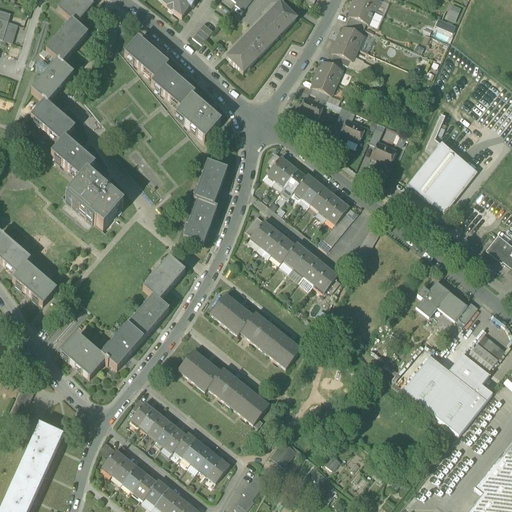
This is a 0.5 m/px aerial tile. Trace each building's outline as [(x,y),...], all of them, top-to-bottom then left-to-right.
[(67,0),(57,12),(71,25),(75,28),(93,8),(82,0),(67,0)] [(192,6),(196,0),(167,0),(162,7),(167,10),(167,13),(170,15),(173,15),(181,21),(189,10),(192,6)] [(239,0),(234,7),(243,13),(253,0),(239,0)] [(303,0),(301,4),(311,9),(315,0),(303,0)] [(355,0),(354,0),(352,5),(374,15),(379,2),(377,1),(375,0),(356,0),(357,0),(355,0)] [(368,28),(374,15),(352,5),(350,11),(352,12),(348,19),(349,19),(366,27),(368,28)] [(451,5),(444,20),(453,24),(460,10),(451,5)] [(226,61),(242,77),(296,22),(279,6),(226,61)] [(0,22),(8,25),(10,17),(0,13),(0,22)] [(349,19),(347,25),(363,32),(366,27),(349,19)] [(17,28),(8,25),(2,43),(12,46),(17,28)] [(87,38),(75,28),(71,25),(45,54),(51,60),(57,64),(61,68),(87,38)] [(361,38),(363,32),(347,25),(344,30),(361,38)] [(192,40),(201,47),(212,34),(203,26),(192,40)] [(338,37),(336,42),(357,52),(363,39),(361,38),(344,30),(340,37),(338,37)] [(175,119),(204,145),(220,126),(191,101),(194,97),(165,71),(168,68),(137,42),(124,58),(154,83),(151,87),(180,113),(175,119)] [(352,64),(357,52),(336,42),(333,48),(335,49),(332,56),(333,56),(350,64),(352,64)] [(51,60),(43,53),(39,57),(48,64),(48,63),(51,60)] [(331,62),(344,67),(347,69),(350,64),(333,56),(331,62)] [(341,73),(344,67),(331,62),(328,67),(341,73)] [(31,94),(44,105),(47,108),(72,78),(61,68),(57,64),(54,68),(31,94)] [(317,71),(315,77),(336,86),(342,73),(341,73),(328,67),(322,65),(319,72),(317,71)] [(331,99),(336,86),(315,77),(312,82),(314,83),(311,91),(312,91),(329,98),(331,99)] [(310,97),(315,99),(326,104),(329,98),(312,91),(310,97)] [(324,109),(326,104),(315,99),(313,104),(323,109),(324,109)] [(298,116),(306,119),(314,123),(317,124),(323,109),(313,104),(304,101),(303,104),(299,112),(298,116)] [(30,121),(60,147),(64,143),(74,131),(47,108),(44,105),(30,121)] [(344,127),(346,123),(350,115),(341,111),(336,123),(344,127)] [(425,152),(432,157),(440,147),(434,142),(444,119),(440,117),(425,152)] [(311,128),(314,123),(306,119),(304,125),(311,128)] [(339,138),(358,146),(364,131),(346,123),(344,127),(341,134),(339,138)] [(368,146),(375,149),(377,146),(382,135),(375,132),(368,146)] [(50,158),(80,184),(86,178),(94,168),(64,143),(60,147),(50,158)] [(370,160),(389,169),(396,154),(377,146),(375,149),(372,157),(370,160)] [(476,176),(440,147),(432,157),(409,187),(427,201),(425,203),(441,216),(443,214),(445,216),(476,176)] [(267,176),(276,183),(288,168),(279,161),(267,176)] [(183,242),(202,249),(216,212),(212,210),(226,173),(207,166),(193,204),(196,205),(183,242)] [(276,183),(284,190),(296,174),(288,168),(276,183)] [(296,174),(284,190),(293,196),(294,194),(305,181),(296,174)] [(266,178),(274,185),(276,183),(267,176),(266,178)] [(65,201),(67,203),(93,226),(95,227),(96,227),(102,232),(123,209),(86,178),(80,184),(65,201)] [(294,194),(303,200),(315,185),(307,179),(305,181),(294,194)] [(284,190),(276,183),(274,185),(283,192),(284,190)] [(303,200),(311,207),(323,192),(315,185),(303,200)] [(288,202),(293,196),(284,190),(283,192),(280,195),(288,202)] [(311,207),(319,213),(331,198),(323,192),(311,207)] [(301,202),(303,200),(294,194),(293,196),(301,202)] [(319,213),(327,220),(340,205),(331,198),(319,213)] [(303,200),(301,202),(309,209),(311,207),(303,200)] [(91,228),(93,226),(67,203),(65,205),(91,228)] [(348,212),(340,205),(327,220),(336,227),(338,224),(342,220),(345,216),(348,212)] [(311,207),(309,209),(318,215),(319,213),(311,207)] [(348,212),(345,216),(353,222),(356,218),(348,212)] [(319,213),(318,215),(326,222),(327,220),(319,213)] [(350,226),(353,222),(345,216),(342,220),(350,226)] [(245,236),(251,240),(263,225),(257,220),(245,236)] [(327,220),(326,222),(334,229),(335,227),(336,227),(327,220)] [(346,230),(350,226),(342,220),(338,224),(346,230)] [(343,234),(346,230),(338,224),(336,227),(335,227),(343,234)] [(251,240),(261,249),(273,233),(263,225),(251,240)] [(340,238),(343,234),(335,227),(334,229),(332,231),(340,238)] [(373,227),(370,232),(379,237),(382,232),(373,227)] [(337,242),(340,238),(332,231),(329,235),(337,242)] [(370,232),(367,236),(376,241),(379,237),(370,232)] [(273,233),(261,249),(271,257),(284,241),(273,233)] [(334,246),(337,242),(329,235),(326,239),(334,246)] [(367,236),(365,241),(374,246),(376,241),(367,236)] [(12,283),(42,309),(56,293),(26,268),(30,263),(0,237),(0,264),(16,279),(12,283)] [(330,250),(334,246),(326,239),(322,243),(330,250)] [(511,273),(511,275),(511,250),(497,239),(485,254),(501,267),(502,265),(510,271),(511,273)] [(249,242),(260,251),(261,249),(251,240),(249,242)] [(293,249),(284,241),(271,257),(282,265),(282,264),(284,262),(296,247),(295,247),(293,249)] [(365,241),(362,245),(371,250),(374,246),(365,241)] [(362,245),(360,249),(369,255),(371,250),(362,245)] [(306,255),(296,247),(284,262),(294,270),(306,255)] [(270,259),(271,257),(261,249),(260,251),(258,253),(268,261),(270,259)] [(360,249),(357,254),(366,259),(369,255),(360,249)] [(357,254),(355,258),(364,263),(366,259),(357,254)] [(316,263),(306,255),(294,270),(304,279),(316,263)] [(271,257),(270,259),(281,267),(282,265),(271,257)] [(355,258),(352,262),(361,268),(364,263),(355,258)] [(142,292),(152,300),(158,305),(184,275),(168,261),(155,277),(142,292)] [(292,272),(294,270),(284,262),(282,264),(282,265),(292,272)] [(352,262),(350,267),(359,272),(361,268),(352,262)] [(316,263),(304,279),(314,287),(326,271),(316,263)] [(356,277),(359,272),(350,267),(347,271),(356,277)] [(294,270),(292,272),(302,280),(303,280),(304,279),(294,270)] [(337,280),(326,271),(314,287),(325,295),(326,293),(335,282),(337,280)] [(313,289),(314,287),(304,279),(303,280),(302,280),(298,286),(308,295),(313,289)] [(326,293),(331,297),(340,286),(335,282),(326,293)] [(429,320),(436,311),(448,295),(436,286),(428,295),(423,291),(417,299),(422,303),(416,310),(429,320)] [(313,289),(323,297),(325,295),(314,287),(313,289)] [(466,310),(448,295),(436,311),(454,325),(457,322),(461,316),(466,310)] [(240,336),(285,372),(300,354),(254,317),(252,320),(225,299),(210,317),(237,339),(240,336)] [(168,313),(158,305),(152,300),(127,330),(142,344),(168,313)] [(470,305),(466,310),(461,316),(469,322),(478,311),(470,305)] [(469,322),(461,316),(457,322),(464,327),(469,322)] [(116,374),(142,344),(127,330),(101,360),(76,339),(60,357),(89,382),(104,365),(107,369),(109,367),(116,374)] [(484,338),(477,347),(497,363),(504,354),(484,338)] [(486,377),(497,363),(477,347),(465,361),(462,358),(448,376),(429,361),(402,396),(458,440),(492,398),(481,389),(488,379),(486,377)] [(207,392),(253,428),(257,424),(268,410),(222,373),(219,376),(192,355),(177,373),(205,395),(207,392)] [(12,431),(21,435),(39,395),(29,391),(12,431)] [(132,412),(136,415),(143,407),(144,406),(139,402),(132,412)] [(131,422),(140,429),(152,413),(143,407),(136,415),(131,422)] [(160,420),(152,413),(140,429),(148,435),(160,420)] [(169,427),(160,420),(148,435),(156,442),(169,427)] [(138,431),(140,429),(131,422),(130,424),(138,431)] [(177,433),(169,427),(156,442),(165,448),(177,433)] [(5,511),(30,511),(63,438),(42,429),(5,511)] [(147,437),(148,435),(140,429),(138,431),(147,437)] [(185,440),(177,433),(165,448),(173,455),(173,454),(175,453),(185,440)] [(155,444),(156,442),(148,435),(147,437),(155,444)] [(187,437),(185,440),(175,453),(183,459),(195,444),(187,437)] [(163,450),(165,448),(156,442),(155,444),(163,450)] [(511,511),(511,443),(474,492),(481,498),(470,511),(511,511)] [(203,450),(195,444),(183,459),(191,466),(203,450)] [(283,471),(294,457),(295,455),(287,449),(283,445),(270,461),(283,471)] [(98,456),(103,460),(110,450),(106,447),(98,456)] [(289,447),(287,449),(295,455),(294,457),(297,460),(300,456),(289,447)] [(165,448),(163,450),(171,457),(173,455),(165,448)] [(115,454),(110,450),(103,460),(108,463),(115,454)] [(212,457),(203,450),(191,466),(200,472),(212,457)] [(181,461),(183,459),(175,453),(173,454),(181,461)] [(102,470),(113,478),(125,463),(115,454),(108,463),(102,470)] [(220,463),(212,457),(200,472),(208,479),(220,463)] [(330,474),(338,464),(331,458),(323,467),(330,474)] [(183,459),(181,461),(190,467),(191,466),(183,459)] [(113,478),(123,486),(135,471),(125,463),(113,478)] [(228,470),(220,463),(208,479),(216,486),(228,470)] [(451,487),(457,479),(437,464),(431,472),(451,487)] [(191,466),(190,467),(198,474),(200,472),(191,466)] [(101,471),(112,480),(113,478),(102,470),(101,471)] [(123,486),(133,494),(146,479),(135,471),(123,486)] [(200,472),(198,474),(206,481),(208,479),(200,472)] [(415,493),(425,501),(432,491),(442,499),(450,489),(430,473),(415,493)] [(319,487),(325,480),(317,474),(311,481),(319,487)] [(257,477),(249,487),(259,494),(266,485),(257,477)] [(112,480),(122,488),(123,486),(113,478),(112,480)] [(144,502),(145,500),(156,487),(146,479),(133,494),(144,503),(144,502)] [(208,479),(206,481),(215,487),(216,486),(208,479)] [(145,500),(156,508),(168,493),(158,485),(156,487),(145,500)] [(122,488),(132,496),(133,494),(123,486),(122,488)] [(251,503),(259,494),(249,487),(242,496),(244,498),(251,503)] [(156,508),(160,511),(169,511),(178,501),(168,493),(156,508)] [(144,503),(133,494),(132,496),(142,504),(144,503)] [(248,511),(254,505),(251,503),(244,498),(237,507),(243,511),(248,511)] [(144,502),(154,510),(156,508),(145,500),(144,502)] [(169,511),(185,511),(188,509),(178,501),(169,511)]
